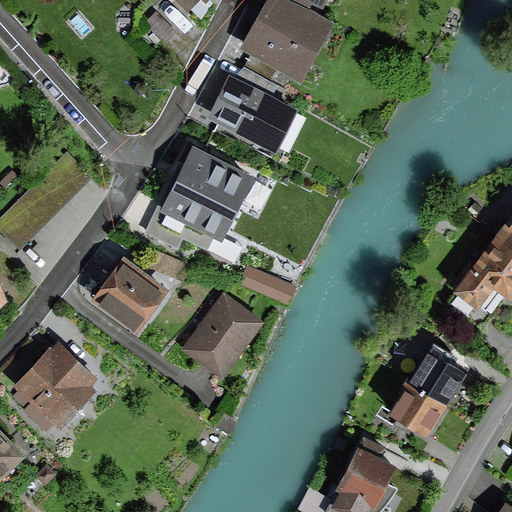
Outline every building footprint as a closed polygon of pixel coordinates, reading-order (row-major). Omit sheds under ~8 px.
[(204,0),(205,0),(177,0),(188,9),(196,0),(204,0)] [(302,76),(333,16),(322,10),(299,0),(263,0),(240,45),(250,50),(243,63),(273,78),(280,65),(302,76)] [(299,0),(322,10),(326,0),(299,0)] [(176,30),(156,9),(145,20),(165,41),(176,30)] [(243,63),(237,74),(229,70),(208,112),(289,153),(307,116),(294,110),(297,104),(273,92),(279,81),(273,78),(243,63)] [(92,174),(66,149),(0,216),(0,228),(20,248),(92,174)] [(182,237),(207,249),(216,232),(220,234),(248,177),(194,151),(167,205),(163,203),(148,233),(177,247),(182,237)] [(511,214),(508,219),(505,217),(493,232),(511,245),(511,214)] [(511,293),(511,245),(493,232),(490,236),(494,239),(487,247),(484,244),(453,286),(456,288),(440,309),(478,338),(511,293)] [(183,279),(190,263),(150,247),(144,263),(183,279)] [(137,329),(169,285),(123,252),(91,295),(137,329)] [(295,287),(246,267),(240,282),(289,303),(295,287)] [(0,275),(0,305),(8,297),(0,275)] [(222,373),(260,321),(224,296),(186,347),(222,373)] [(467,370),(448,358),(452,352),(441,345),(437,351),(428,345),(413,367),(411,365),(405,373),(448,401),(467,370)] [(90,376),(60,348),(52,356),(52,355),(23,385),(58,418),(87,388),(83,384),(90,376)] [(448,401),(405,373),(400,382),(403,384),(388,407),(398,414),(393,422),(409,433),(415,425),(427,433),(448,401)] [(393,493),(397,486),(387,481),(395,464),(378,455),(384,444),(362,432),(334,485),(338,487),(324,511),(377,511),(379,511),(384,505),(389,499),(393,493)] [(0,471),(19,453),(0,433),(0,471)] [(55,472),(47,464),(37,474),(45,482),(55,472)] [(511,511),(511,501),(504,497),(493,511),(511,511)]
